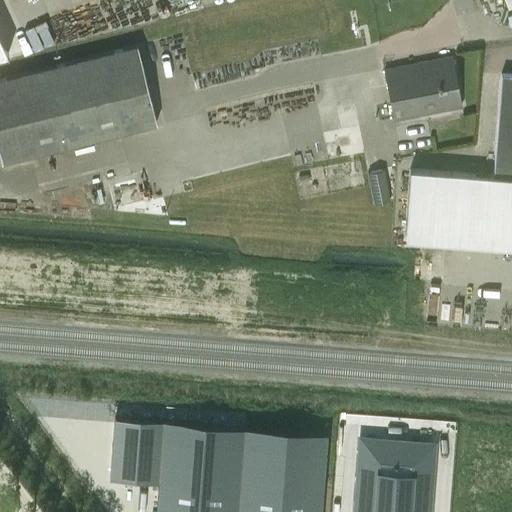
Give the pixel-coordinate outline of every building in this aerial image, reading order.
[(0,158),(1,162),(157,123),(137,43),(0,77),(0,158)] [(384,68),(393,119),(461,106),(452,55),(384,68)] [(511,73),(500,73),(492,176),(410,169),(405,230),(511,238),(511,73)] [(383,169),(367,172),(373,204),(389,200),(383,169)] [(106,414),(101,473),(150,477),(147,511),(319,511),(326,432),(106,414)] [(360,437),(354,511),(428,511),(433,443),(360,437)] [(511,511),(511,462),(473,460),(469,511),(511,511)]
